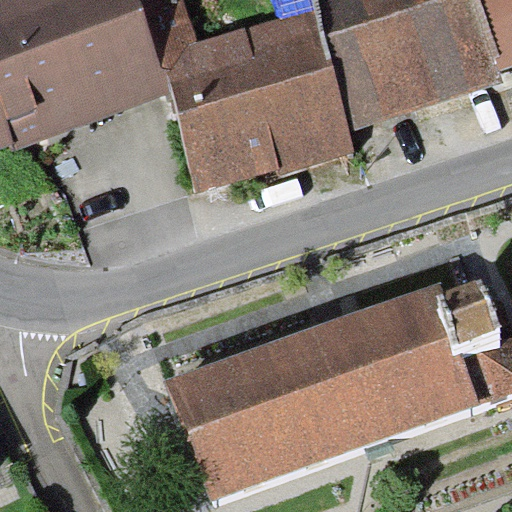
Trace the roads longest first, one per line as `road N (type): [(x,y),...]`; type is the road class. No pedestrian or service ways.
road 1 (tertiary): [(0,290),(35,299),(95,298),(511,160)]
road 2 (residential): [(80,511),(0,352)]
